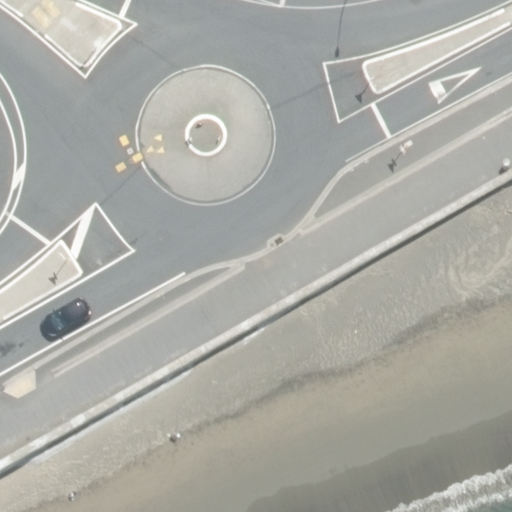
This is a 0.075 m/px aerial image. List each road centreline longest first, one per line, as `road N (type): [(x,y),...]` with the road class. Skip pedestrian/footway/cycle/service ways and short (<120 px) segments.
road 1 (secondary): [(296,96),(303,135),(295,174),(257,219),(221,235),(181,236),(128,210)]
road 2 (secondary): [(511,13),(374,74),(296,96)]
road 3 (secondary): [(132,53),(173,33),(218,31),(260,49),(296,96)]
road 4 (secondary): [(128,210),(102,171),(95,125),(109,80),(132,53)]
road 5 (tertiary): [(128,210),(0,300)]
